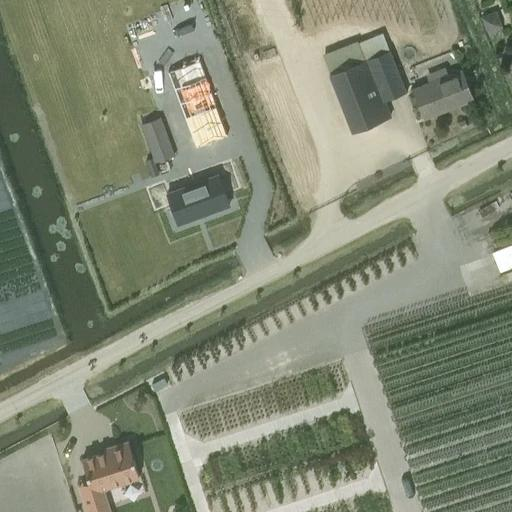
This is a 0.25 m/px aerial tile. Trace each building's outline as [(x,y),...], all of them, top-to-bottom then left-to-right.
[(502,29),(496,13),(482,18),(488,34),(502,29)] [(328,75),(351,133),(391,117),(385,102),(407,93),(390,50),(389,51),(383,33),(358,42),(365,60),(328,75)] [(228,136),(200,61),(168,73),(195,148),(228,136)] [(412,89),(424,118),(473,99),(461,69),(412,89)] [(161,118),(141,125),(154,163),(175,156),(161,118)] [(159,173),(155,163),(154,163),(153,158),(145,161),(150,176),(159,173)] [(161,184),(142,191),(151,213),(168,207),(176,225),(228,207),(225,197),(241,191),(230,163),(188,178),(192,185),(166,195),(161,184)] [(511,243),(491,251),(500,272),(511,267),(511,243)] [(103,460),(79,468),(88,503),(75,507),(76,511),(101,511),(99,504),(131,493),(118,449),(101,454),(103,460)]
